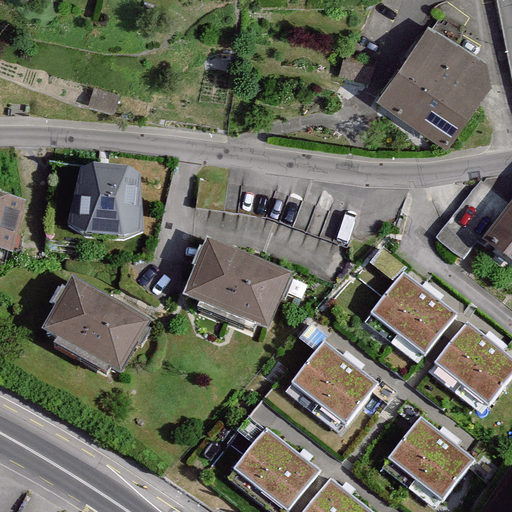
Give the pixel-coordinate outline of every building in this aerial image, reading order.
[(425,26),(375,97),(446,147),(487,88),(482,63),(425,26)] [(55,168),(44,226),(113,239),(124,181),(55,168)] [(0,254),(10,257),(23,208),(0,201),(0,254)] [(511,202),(482,240),(511,263),(511,202)] [(205,239),(181,298),(268,333),(292,275),(205,239)] [(384,252),(373,268),(399,285),(409,269),(384,252)] [(70,275),(40,330),(119,374),(150,320),(70,275)] [(386,278),(348,325),(394,361),(431,314),(386,278)] [(443,325),(410,370),(460,406),(493,361),(443,325)] [(303,327),(269,374),(344,428),(378,381),(303,327)] [(395,401),(365,444),(429,489),(459,446),(395,401)] [(248,406),(215,452),(286,501),(318,455),(248,406)] [(408,511),(350,471),(321,511),(408,511)]
